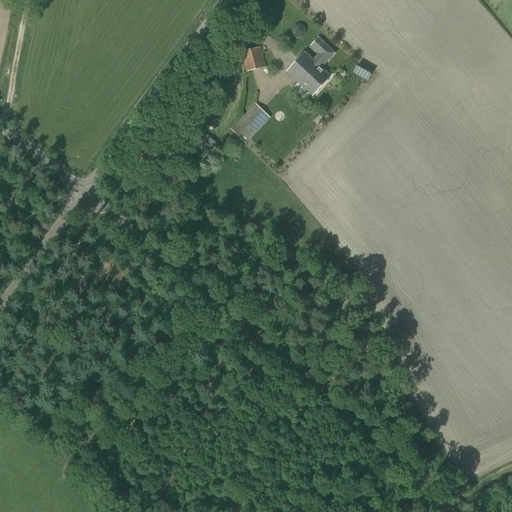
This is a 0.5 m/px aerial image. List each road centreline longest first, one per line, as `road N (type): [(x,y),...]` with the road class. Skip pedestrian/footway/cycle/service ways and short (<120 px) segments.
road 1 (tertiary): [(444,511),(322,382),(83,195)]
road 2 (tertiary): [(83,195),(226,0)]
road 3 (tertiary): [(0,308),(83,195)]
road 4 (track): [(28,0),(0,123)]
